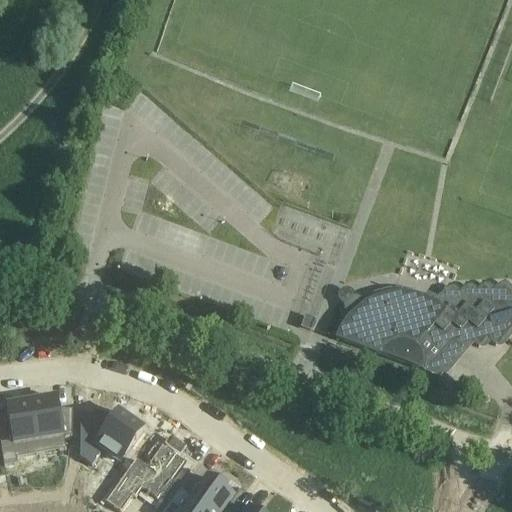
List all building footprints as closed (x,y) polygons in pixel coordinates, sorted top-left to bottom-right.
[(511,327),(511,297),(498,286),(491,295),(481,287),(474,296),(465,288),(457,298),(448,290),(436,304),(425,299),(414,295),(401,294),(389,295),(377,298),(365,307),(362,306),(360,301),(352,298),(346,299),(344,304),(346,313),(350,316),(347,319),(340,329),(335,340),(328,337),(327,338),(440,380),(440,378),(425,373),(426,365),(433,365),(452,343),(461,351),(469,342),(478,349),(486,340),(495,348),(503,339),(504,339),(505,339),(504,338),(511,327)] [(302,329),(310,332),(314,321),(306,318),(302,329)] [(454,383),(485,396),(492,379),(461,366),(454,383)] [(57,400),(30,405),(38,456),(66,452),(64,437),(71,436),(72,410),(59,412),(57,400)] [(11,438),(0,440),(0,444),(4,468),(16,466),(15,460),(38,456),(30,405),(6,409),(11,438)] [(80,416),(79,459),(92,468),(103,453),(119,464),(143,430),(119,414),(116,418),(104,417),(104,435),(82,435),(82,416),(80,416)] [(136,462),(105,504),(116,511),(123,511),(133,499),(135,501),(141,492),(158,503),(161,499),(163,501),(175,485),(172,483),(185,464),(174,456),(175,455),(166,449),(165,450),(162,448),(147,470),(136,462)] [(52,478),(42,479),(45,492),(54,490),(52,478)] [(180,492),(166,511),(217,511),(229,496),(206,479),(191,500),(180,492)]
